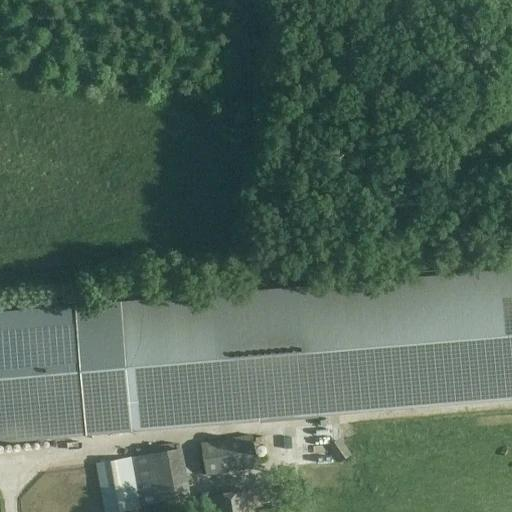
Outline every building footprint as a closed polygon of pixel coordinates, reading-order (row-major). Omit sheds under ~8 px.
[(511,271),(0,314),(0,442),(511,399),(511,271)] [(254,435),(211,441),(203,443),(206,478),(259,469),(254,435)] [(337,436),(323,442),(331,459),(345,452),(337,436)] [(132,453),(139,501),(181,496),(174,447),(132,453)] [(254,511),(251,492),(211,499),(212,511),(254,511)]
